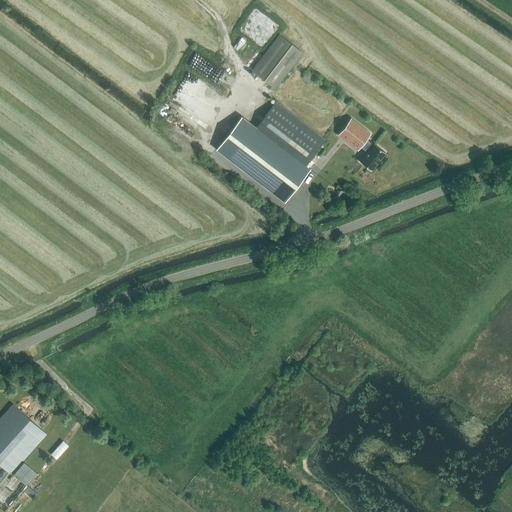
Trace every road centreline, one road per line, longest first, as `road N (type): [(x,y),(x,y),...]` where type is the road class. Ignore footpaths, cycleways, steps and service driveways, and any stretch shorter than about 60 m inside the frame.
road 1 (unclassified): [(0,355),(162,281),(511,167)]
road 2 (track): [(299,219),(203,146),(247,88),(218,18),(200,0)]
